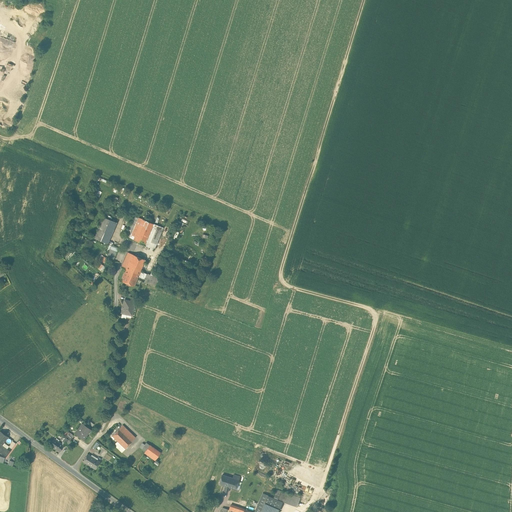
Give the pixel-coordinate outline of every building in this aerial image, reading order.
[(117,223),(103,217),(94,238),(108,244),(117,223)] [(142,219),(133,240),(145,245),(154,224),(142,219)] [(154,224),(145,245),(153,249),(162,228),(154,224)] [(118,248),(112,245),(107,256),(114,259),(118,248)] [(128,252),(123,263),(124,264),(122,267),(126,269),(126,268),(132,254),(128,252)] [(145,260),(132,254),(126,268),(139,274),(139,272),(140,270),(145,260)] [(139,274),(126,268),(126,269),(121,280),(133,286),(137,278),(139,274)] [(140,270),(139,272),(150,277),(147,283),(155,287),(160,275),(152,272),(151,274),(147,273),(147,274),(140,270)] [(139,272),(139,274),(137,278),(139,279),(139,280),(147,283),(150,277),(139,272)] [(134,302),(124,300),(121,312),(122,312),(121,316),(126,317),(127,313),(131,315),(134,302)] [(90,429),(82,423),(77,430),(79,431),(76,435),(83,439),(90,429)] [(119,428),(112,436),(117,441),(118,442),(128,431),(123,425),(120,428),(119,428)] [(128,431),(118,442),(117,441),(116,442),(118,444),(119,443),(124,448),(135,438),(128,431)] [(74,436),(69,432),(66,437),(70,440),(74,436)] [(64,446),(54,439),(50,445),(60,451),(64,446)] [(160,453),(147,443),(145,444),(142,449),(145,451),(144,452),(155,460),(160,453)] [(100,462),(88,454),(83,461),(95,469),(100,462)] [(283,479),(298,486),(300,481),(285,474),(283,479)] [(233,478),(223,475),(219,484),(225,486),(224,491),(228,492),(230,488),(236,490),(239,480),(233,478)] [(301,497),(277,489),(273,499),(297,507),(301,497)] [(261,511),(268,497),(263,495),(254,511),(234,511),(232,511),(231,511),(261,511)] [(277,511),(282,503),(268,497),(261,511),(277,511)]
